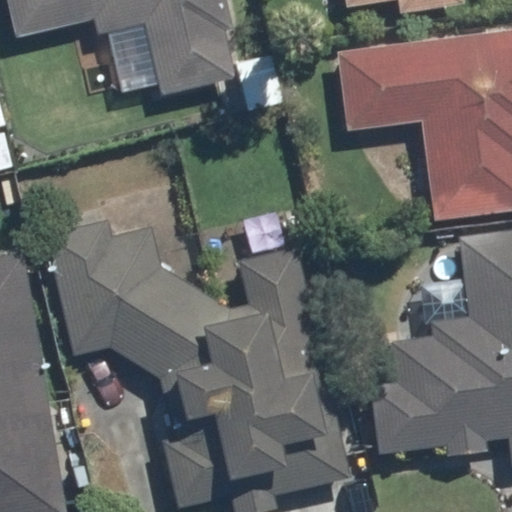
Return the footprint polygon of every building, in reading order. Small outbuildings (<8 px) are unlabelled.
[(233,78),(214,0),(0,0),(0,33),(2,43),(77,25),(80,39),(132,27),(149,98),(233,78)] [(333,0),(335,11),(379,4),(382,18),(452,6),(451,0),(333,0)] [(511,28),(323,53),(334,135),(408,125),(422,225),(511,212),(511,28)] [(92,221),(31,234),(58,358),(99,349),(134,372),(164,510),(216,499),(218,511),(263,511),(340,496),(285,245),(222,258),(233,307),(214,311),(152,270),(143,230),(97,240),(92,221)] [(511,464),(511,228),(443,237),(453,317),(375,327),(383,383),(357,386),(366,458),(491,442),(495,467),(511,464)] [(0,511),(52,511),(8,253),(0,254),(0,511)]
